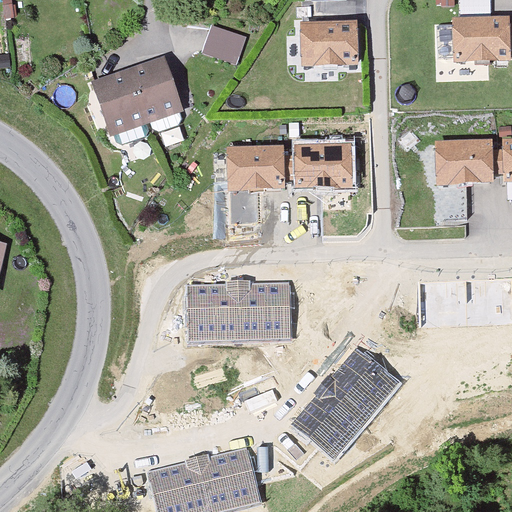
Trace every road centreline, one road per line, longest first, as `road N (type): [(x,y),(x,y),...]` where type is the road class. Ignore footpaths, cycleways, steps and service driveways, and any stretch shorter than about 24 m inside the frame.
road 1 (residential): [(63,424),(109,417),(125,404),(159,298),(189,265),(219,256),(389,247)]
road 2 (tertiary): [(63,424),(91,371),(98,284),(85,237),(61,197),(0,141)]
road 3 (residential): [(382,0),(389,247)]
road 4 (residential): [(389,247),(511,247)]
